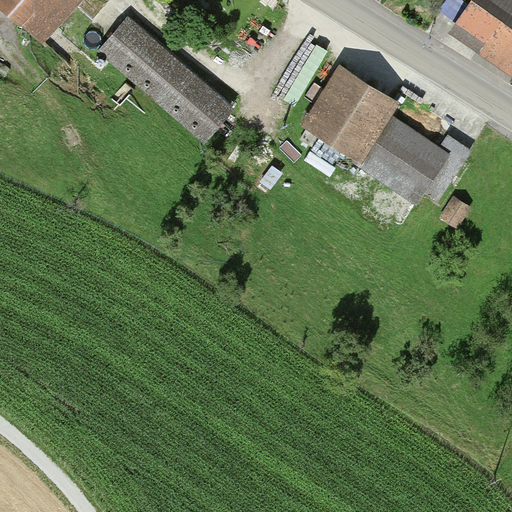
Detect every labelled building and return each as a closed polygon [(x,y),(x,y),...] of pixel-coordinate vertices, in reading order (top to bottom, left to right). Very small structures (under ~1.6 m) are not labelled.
[(0,0),(0,11),(38,46),(80,0),(0,0)] [(511,0),(474,0),(452,36),(511,74),(511,0)] [(128,21),(102,51),(202,139),(228,109),(128,21)] [(340,70),(305,126),(364,161),(389,120),(398,105),(340,70)] [(439,150),(389,120),(364,161),(358,170),(414,203),(420,193),(444,153),(439,150)] [(444,153),(420,193),(436,202),(467,150),(447,138),(439,150),(444,153)] [(451,199),(439,218),(456,228),(467,209),(451,199)]
